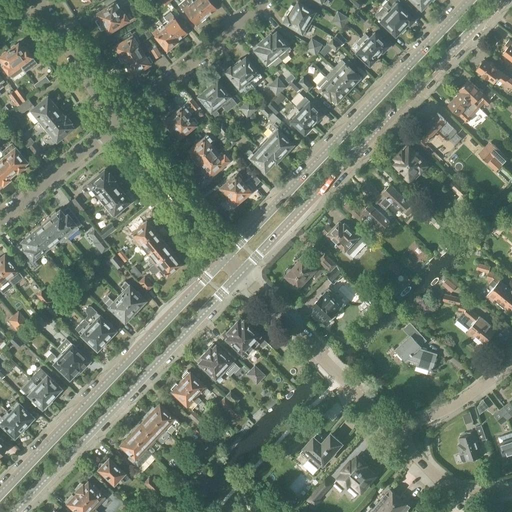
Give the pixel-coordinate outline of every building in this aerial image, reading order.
[(98,18),(95,20),(98,25),(119,12),(121,11),(122,11),(119,6),(116,1),(117,0),(105,0),(103,2),(106,7),(96,14),(98,18)] [(202,21),(206,17),(192,0),(185,0),(179,5),(195,25),(201,21),(202,21)] [(211,12),(216,8),(209,0),(194,0),(193,1),(192,0),(206,17),(212,13),(211,12)] [(360,0),(349,0),(359,9),(364,4),(360,0)] [(414,19),(400,6),(402,4),(398,0),(387,0),(381,6),(386,11),(405,28),(409,24),(414,19)] [(410,0),(420,9),(428,0),(410,0)] [(293,5),(289,11),(307,22),(310,23),(313,18),(316,19),(318,15),(297,2),(295,6),(293,5)] [(362,24),(368,18),(360,10),(354,16),(362,24)] [(119,12),(98,25),(101,30),(104,28),(107,33),(127,21),(121,11),(119,12)] [(289,11),(283,21),(305,35),(311,24),(310,23),(307,22),(289,11)] [(351,19),(348,18),(349,18),(337,11),(334,17),(345,24),(346,25),(351,19)] [(400,33),(405,28),(386,11),(381,16),(381,15),(378,19),(395,35),(399,31),(400,33)] [(186,33),(174,17),(170,13),(165,18),(168,22),(164,26),(177,42),(182,38),(181,37),(186,33)] [(345,24),(334,17),(331,22),(342,29),(345,24)] [(167,50),(177,42),(164,26),(153,34),(167,50)] [(119,43),(114,46),(118,51),(115,53),(118,57),(137,45),(140,43),(138,39),(134,33),(132,35),(130,31),(117,39),(119,43)] [(285,40),(283,41),(276,32),(272,35),(270,33),(264,39),(277,55),(281,61),(289,55),(287,53),(291,50),(288,46),(289,45),(285,40)] [(332,38),(340,46),(341,46),(346,40),(338,32),(332,38)] [(378,55),(388,45),(374,32),(368,38),(364,34),(360,38),(364,42),(378,55)] [(308,44),(319,51),(323,44),(311,38),(308,44)] [(335,51),(340,46),(332,38),(327,44),(335,51)] [(378,55),(364,42),(360,38),(356,42),(355,44),(354,43),(352,46),(352,47),(351,48),(369,65),(378,55)] [(274,66),(281,61),(277,55),(264,39),(257,45),(258,47),(255,50),(269,67),(273,64),(274,66)] [(511,42),(509,40),(504,48),(506,49),(503,53),(511,59),(511,42)] [(10,48),(9,50),(23,70),(24,71),(36,63),(25,48),(23,46),(21,48),(18,43),(16,44),(14,44),(11,46),(10,48)] [(316,56),(319,51),(308,44),(305,49),(316,56)] [(137,45),(118,57),(121,62),(123,61),(126,65),(143,54),(137,45)] [(156,47),(150,51),(155,58),(161,55),(156,47)] [(9,50),(0,55),(0,57),(3,61),(1,62),(2,64),(1,64),(8,73),(11,77),(11,79),(23,70),(9,50)] [(143,54),(126,65),(132,74),(152,61),(149,56),(146,58),(143,54)] [(238,60),(235,63),(253,86),(263,79),(246,58),(240,62),(238,60)] [(343,59),(334,69),(351,85),(360,76),(350,67),(354,63),(350,59),(347,62),(346,62),(343,59)] [(511,87),(511,84),(511,79),(485,59),(477,70),(495,84),(499,78),(511,87)] [(235,63),(225,71),(244,94),(253,86),(235,63)] [(334,69),(326,77),(344,93),(351,85),(334,69)] [(325,75),(316,84),(320,88),(319,89),(330,100),(332,98),(335,102),(344,93),(326,77),(325,75)] [(280,92),(286,87),(278,77),(272,82),(280,92)] [(298,82),(302,86),(308,91),(313,86),(303,77),(298,82)] [(302,86),(298,82),(294,79),(289,84),(297,92),(302,86)] [(40,80),(34,84),(38,90),(44,86),(40,80)] [(212,81),(206,86),(208,88),(222,106),(227,101),(229,104),(234,101),(231,98),(232,98),(217,80),(214,84),(212,81)] [(469,80),(460,90),(462,91),(479,108),(484,103),(487,105),(491,101),(490,101),(491,100),(490,99),(489,99),(469,80)] [(276,95),(280,92),(272,82),(268,85),(276,95)] [(28,98),(27,98),(19,87),(13,91),(22,103),(28,98)] [(208,88),(198,96),(215,116),(219,113),(216,110),(222,106),(208,88)] [(17,106),(22,103),(13,91),(9,95),(17,106)] [(462,91),(449,105),(465,121),(464,122),(466,123),(466,122),(467,122),(471,118),(465,113),(467,112),(470,115),(477,107),(479,108),(462,91)] [(38,122),(56,107),(47,96),(46,97),(45,96),(40,100),(41,101),(29,111),(38,122)] [(22,103),(17,106),(22,113),(33,105),(28,98),(22,103)] [(192,98),(187,102),(194,111),(199,107),(192,98)] [(244,103),(252,113),(257,109),(249,99),(244,103)] [(322,114),(322,113),(309,100),(299,110),(313,123),(317,119),(319,119),(322,116),(322,114)] [(273,113),(275,115),(281,109),(273,101),(267,107),(273,113)] [(187,102),(165,120),(168,124),(166,126),(169,131),(188,116),(193,112),(194,111),(187,102)] [(247,117),(252,113),(244,103),(239,108),(247,117)] [(267,107),(265,105),(264,104),(259,110),(268,118),(274,123),(264,134),(267,137),(285,154),(290,150),(289,147),(292,144),(280,132),(282,131),(277,126),(282,121),(275,115),(273,113),(267,107)] [(285,116),(290,120),(303,133),(304,132),(306,132),(309,129),(309,127),(313,123),(299,110),(295,106),(285,116)] [(46,132),(64,117),(56,107),(38,122),(46,132)] [(194,111),(193,112),(196,115),(197,115),(198,116),(203,112),(202,111),(199,107),(194,111)] [(188,116),(169,131),(173,135),(176,133),(179,137),(198,122),(194,117),(196,115),(193,112),(188,116)] [(438,113),(418,134),(426,142),(434,133),(444,142),(448,138),(449,139),(457,131),(453,128),(446,121),(438,113)] [(50,145),(73,127),(69,123),(70,121),(66,115),(64,117),(46,132),(50,137),(46,140),(50,145)] [(230,132),(229,132),(222,123),(216,127),(224,137),(230,132)] [(0,128),(0,131),(6,139),(12,135),(5,125),(0,128)] [(224,137),(230,144),(232,146),(237,141),(230,132),(224,137)] [(193,161),(211,146),(209,142),(211,140),(207,135),(199,141),(197,139),(193,142),(195,144),(188,150),(192,154),(190,156),(193,161)] [(281,159),(285,154),(267,137),(257,147),(273,162),(274,161),(275,162),(278,159),(281,159)] [(28,147),(34,142),(30,138),(24,143),(28,147)] [(28,147),(36,157),(42,152),(34,142),(28,147)] [(490,142),(484,148),(499,163),(504,158),(499,153),(500,152),(490,142)] [(232,147),(232,146),(230,144),(224,149),(227,153),(231,150),(230,149),(232,147)] [(12,145),(2,153),(5,156),(18,172),(28,164),(12,145)] [(203,167),(218,154),(211,146),(193,161),(197,165),(199,163),(203,167)] [(273,162),(257,147),(257,146),(251,152),(249,150),(246,153),(265,171),(273,162)] [(421,170),(429,163),(427,161),(426,163),(422,159),(423,158),(417,152),(417,153),(410,146),(405,152),(403,150),(402,151),(400,151),(397,154),(397,156),(396,157),(399,160),(395,164),(409,178),(415,172),(416,173),(420,169),(421,170)] [(484,148),(478,154),(488,164),(488,163),(496,171),(502,165),(499,163),(484,148)] [(209,175),(228,160),(224,156),(221,158),(218,154),(203,167),(209,175)] [(5,156),(0,159),(0,168),(9,180),(18,172),(5,156)] [(0,186),(9,180),(0,168),(0,186)] [(95,195),(113,180),(112,180),(114,179),(109,173),(107,174),(104,170),(82,188),(86,193),(91,189),(95,195)] [(251,170),(246,174),(249,178),(254,174),(254,173),(251,170)] [(238,172),(220,187),(224,191),(220,194),(224,198),(243,183),(240,179),(243,177),(238,172)] [(249,178),(248,179),(254,185),(255,186),(260,181),(254,174),(249,178)] [(243,183),(224,198),(228,202),(231,200),(234,204),(252,189),(251,188),(254,185),(248,179),(243,183)] [(466,191),(467,190),(454,179),(448,185),(460,196),(457,199),(463,205),(467,200),(471,196),(466,191)] [(103,205),(121,190),(113,180),(95,195),(103,205)] [(369,183),(363,189),(375,200),(380,204),(385,209),(392,201),(393,201),(408,215),(415,208),(409,202),(410,202),(391,184),(386,189),(385,188),(379,195),(377,193),(379,191),(369,183)] [(121,190),(103,205),(115,219),(123,212),(120,208),(123,205),(124,207),(129,203),(128,201),(129,201),(121,190)] [(72,200),(79,209),(84,204),(77,196),(72,200)] [(350,201),(345,206),(351,212),(347,216),(353,220),(356,217),(361,222),(368,215),(369,216),(368,217),(372,221),(373,220),(383,229),(386,225),(390,221),(376,208),(380,204),(375,200),(371,203),(366,208),(365,208),(361,212),(353,205),(354,204),(350,201)] [(55,210),(49,215),(64,234),(67,238),(78,228),(75,224),(79,221),(68,207),(64,210),(65,210),(64,211),(62,213),(59,209),(56,212),(55,210)] [(433,217),(424,208),(419,213),(428,222),(433,217)] [(49,215),(38,223),(54,242),(64,234),(49,215)] [(138,244),(154,230),(151,226),(151,224),(148,221),(147,221),(146,220),(131,232),(137,238),(135,240),(138,244)] [(103,239),(116,229),(110,222),(98,232),(102,237),(102,238),(103,239)] [(341,246),(345,250),(350,254),(363,240),(345,223),(343,225),(340,222),(332,229),(328,226),(324,230),(328,234),(329,233),(341,246)] [(38,223),(29,231),(44,250),(54,242),(38,223)] [(93,229),(88,233),(95,242),(93,243),(101,253),(108,247),(100,237),(93,229)] [(154,230),(138,244),(141,248),(143,247),(147,252),(162,240),(161,239),(162,237),(159,234),(158,234),(154,230)] [(24,238),(20,241),(23,244),(21,246),(28,255),(24,258),(30,264),(29,265),(31,267),(33,269),(40,263),(35,257),(44,250),(29,231),(22,237),(24,238)] [(162,240),(147,252),(152,257),(150,259),(154,264),(171,250),(167,245),(167,244),(165,241),(163,241),(162,240)] [(154,264),(150,268),(152,271),(155,271),(158,269),(160,267),(167,276),(182,263),(171,250),(154,264)] [(330,271),(337,264),(325,253),(318,261),(330,271)] [(0,268),(13,284),(13,285),(23,277),(4,254),(0,257),(0,268)] [(117,269),(123,264),(115,255),(109,259),(117,269)] [(316,278),(324,269),(320,265),(315,269),(303,258),(293,269),(292,268),(291,268),(289,268),(288,268),(287,269),(286,269),(286,270),(286,271),(285,272),(285,273),(286,274),(287,275),(299,287),(311,274),(316,278)] [(85,270),(90,266),(85,259),(80,263),(85,270)] [(402,270),(404,268),(395,260),(392,262),(387,268),(396,276),(402,270)] [(511,288),(510,289),(501,281),(502,279),(495,273),(489,272),(491,266),(478,263),(476,269),(488,272),(486,278),(491,280),(492,281),(490,284),(494,287),(487,296),(493,301),(496,297),(511,310),(511,309),(511,288)] [(335,284),(345,273),(337,265),(326,276),(335,284)] [(135,266),(129,270),(136,278),(141,274),(135,266)] [(0,268),(0,290),(2,293),(13,284),(0,268)] [(73,281),(82,289),(87,284),(79,276),(73,281)] [(138,282),(146,291),(152,286),(145,277),(138,282)] [(122,291),(119,295),(135,310),(145,300),(129,284),(125,281),(121,286),(123,288),(121,290),(122,291)] [(73,282),(68,287),(77,296),(82,291),(73,282)] [(54,298),(60,293),(53,284),(47,289),(54,298)] [(330,288),(312,305),(330,323),(337,316),(339,316),(340,316),(341,314),(340,312),(338,310),(345,302),(330,288)] [(46,306),(51,301),(41,290),(36,294),(46,306)] [(467,306),(466,305),(460,303),(461,298),(445,294),(443,301),(448,302),(460,305),(459,309),(463,310),(467,306)] [(109,297),(104,302),(124,321),(129,316),(131,316),(135,312),(134,311),(135,310),(119,295),(113,301),(109,297)] [(45,308),(55,317),(59,312),(50,303),(45,308)] [(87,315),(84,318),(89,323),(106,339),(108,336),(111,337),(115,333),(114,330),(115,329),(93,309),(90,306),(87,306),(85,308),(85,311),(86,312),(87,315)] [(469,307),(464,312),(470,318),(464,325),(469,329),(468,330),(474,336),(476,334),(486,343),(495,332),(489,327),(491,325),(480,315),(479,316),(469,307)] [(48,323),(51,320),(53,318),(44,309),(38,314),(48,323)] [(23,328),(29,323),(19,310),(13,315),(23,328)] [(18,332),(20,330),(23,328),(13,315),(8,319),(18,332)] [(237,321),(232,327),(253,347),(257,342),(262,347),(267,342),(263,339),(239,316),(236,319),(237,321)] [(84,318),(75,328),(96,349),(97,348),(100,349),(104,345),(102,342),(106,339),(89,323),(84,318)] [(432,372),(437,354),(418,348),(427,341),(411,322),(403,329),(411,336),(396,350),(405,360),(407,359),(418,362),(418,365),(431,370),(431,371),(432,372)] [(225,331),(222,334),(246,357),(249,354),(248,352),(253,347),(232,327),(227,332),(225,331)] [(15,335),(25,344),(30,339),(20,330),(18,332),(15,335)] [(5,336),(2,339),(0,338),(0,347),(1,349),(9,341),(10,340),(5,336)] [(9,341),(17,348),(22,344),(14,336),(10,340),(9,341)] [(66,338),(57,348),(61,352),(80,370),(89,360),(66,338)] [(210,346),(205,352),(225,371),(229,375),(234,371),(235,372),(239,367),(236,365),(215,345),(212,348),(210,346)] [(52,352),(47,357),(69,378),(72,374),(74,376),(80,370),(61,352),(57,356),(52,352)] [(201,359),(198,362),(219,382),(222,379),(220,376),(225,371),(205,352),(200,357),(201,359)] [(250,370),(261,379),(265,375),(254,365),(250,370)] [(61,387),(44,372),(40,368),(30,378),(51,398),(57,392),(59,392),(61,390),(61,388),(61,387)] [(183,378),(181,381),(197,397),(203,391),(206,395),(210,391),(206,387),(190,371),(189,372),(187,370),(181,376),(183,378)] [(256,384),(261,379),(250,370),(246,374),(256,384)] [(45,404),(51,398),(30,378),(21,388),(42,408),(42,407),(44,407),(46,406),(45,404)] [(293,386),(297,382),(293,378),(289,381),(293,386)] [(176,382),(170,388),(172,390),(171,390),(188,406),(194,401),(198,404),(201,401),(197,397),(181,381),(178,384),(176,382)] [(226,396),(235,404),(239,399),(230,391),(226,396)] [(225,397),(220,402),(237,418),(241,413),(225,397)] [(29,421),(33,417),(16,400),(12,404),(13,406),(8,411),(24,427),(25,426),(26,426),(29,423),(29,421)] [(175,426),(179,422),(159,403),(154,408),(153,406),(147,412),(149,414),(148,414),(165,430),(169,434),(176,427),(175,426)] [(507,420),(511,415),(505,406),(499,410),(507,420)] [(501,424),(507,420),(499,410),(494,415),(501,424)] [(23,427),(24,427),(8,411),(2,417),(1,416),(0,417),(0,423),(14,437),(18,432),(20,432),(23,429),(23,427)] [(189,416),(198,425),(198,426),(203,420),(194,411),(189,416)] [(155,440),(165,430),(148,414),(146,416),(144,415),(139,420),(141,422),(140,423),(146,428),(145,429),(146,430),(145,431),(155,440)] [(145,429),(146,428),(140,423),(138,425),(136,423),(131,429),(133,430),(130,433),(147,449),(155,440),(145,431),(146,430),(145,429)] [(211,437),(198,426),(198,425),(193,431),(206,442),(211,437)] [(480,441),(486,439),(482,427),(476,429),(480,441)] [(462,444),(459,445),(464,461),(465,462),(468,461),(482,456),(477,442),(479,441),(475,430),(468,432),(469,434),(460,437),(462,444)] [(303,448),(304,449),(300,453),(308,459),(319,469),(322,465),(323,466),(331,458),(332,458),(337,452),(337,451),(344,443),(331,431),(325,438),(318,432),(315,435),(314,434),(303,448)] [(511,431),(498,436),(500,442),(503,450),(501,450),(503,456),(505,456),(505,457),(511,454),(511,431)] [(147,449),(130,433),(130,434),(128,432),(123,437),(125,439),(120,444),(131,454),(128,457),(138,467),(152,453),(147,449)] [(184,448),(180,452),(189,460),(192,456),(184,448)] [(352,459),(351,458),(340,470),(341,471),(339,474),(341,475),(336,480),(334,482),(343,490),(348,485),(358,495),(360,492),(362,494),(379,475),(368,465),(369,464),(357,453),(352,459)] [(124,481),(128,476),(108,457),(103,463),(102,462),(100,461),(98,463),(99,466),(99,467),(98,469),(112,483),(119,476),(124,481)] [(144,483),(156,494),(161,489),(149,478),(144,483)] [(325,479),(307,500),(313,505),(331,485),(325,479)] [(94,508),(105,497),(99,492),(100,491),(93,484),(92,485),(87,480),(84,484),(82,483),(82,484),(80,483),(75,488),(77,489),(76,490),(94,508)] [(388,511),(403,494),(402,494),(400,497),(390,489),(370,511),(388,511)] [(98,511),(94,508),(76,490),(77,492),(73,496),(71,495),(66,500),(68,501),(67,502),(68,503),(67,504),(72,509),(73,508),(77,511),(98,511)] [(405,511),(413,503),(403,494),(388,511),(405,511)] [(123,511),(133,511),(134,511),(125,503),(120,508),(123,511)]
